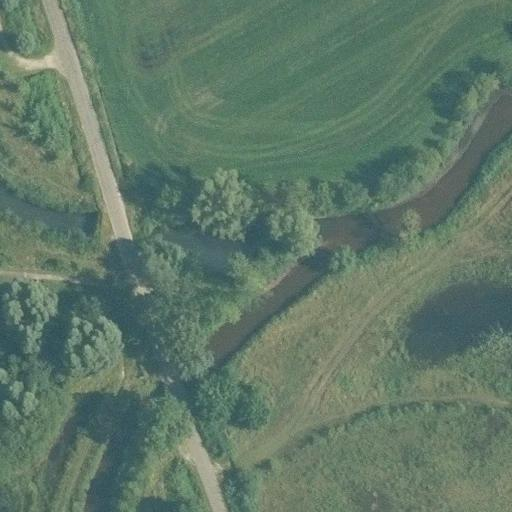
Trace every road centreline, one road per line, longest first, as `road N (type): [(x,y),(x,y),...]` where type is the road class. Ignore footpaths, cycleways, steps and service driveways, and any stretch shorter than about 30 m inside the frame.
road 1 (unclassified): [(218,511),(49,0)]
road 2 (track): [(162,350),(196,319),(200,295),(188,281),(137,275)]
